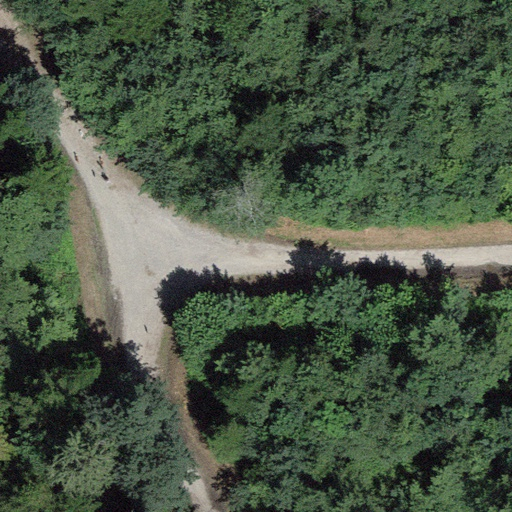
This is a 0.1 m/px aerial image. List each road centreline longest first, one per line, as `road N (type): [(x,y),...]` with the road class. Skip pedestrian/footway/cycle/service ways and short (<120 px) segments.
road 1 (track): [(218,511),(174,443),(147,358),(132,263),(93,155),(6,0)]
road 2 (track): [(511,254),(132,263)]
